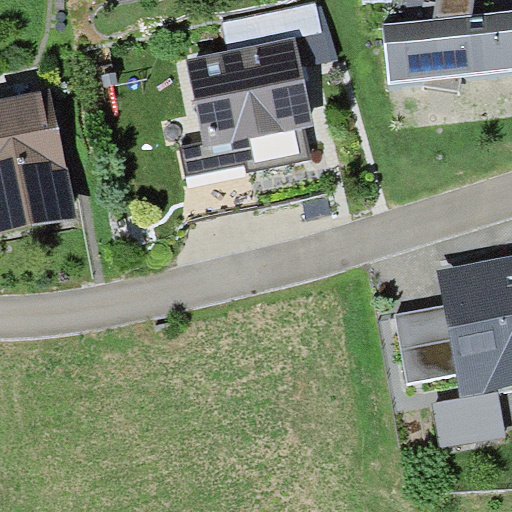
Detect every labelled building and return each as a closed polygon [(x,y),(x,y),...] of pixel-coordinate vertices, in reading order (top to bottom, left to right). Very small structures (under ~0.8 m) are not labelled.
[(439,0),(436,22),(385,28),(390,92),(511,78),(511,13),(471,18),(473,0),(439,0)] [(301,67),(338,59),(321,6),(222,26),(228,54),(188,62),(206,145),(183,150),(189,178),(245,166),(247,173),(309,160),(303,132),(314,129),(305,85),(301,67)] [(50,92),(0,101),(0,241),(81,224),(50,92)] [(456,377),(460,398),(495,392),(511,388),(511,259),(438,272),(445,310),(456,377)] [(408,385),(456,377),(445,310),(398,319),(408,385)] [(460,398),(432,403),(440,451),(504,440),(495,392),(460,398)]
